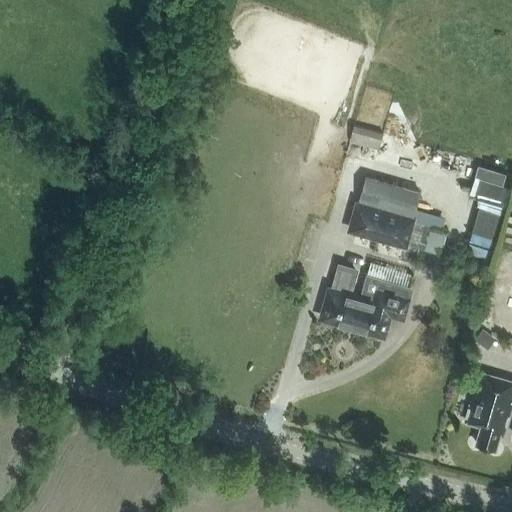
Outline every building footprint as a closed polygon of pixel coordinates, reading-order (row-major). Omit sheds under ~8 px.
[(383,132),(354,124),(349,141),(379,149),(383,132)] [(357,199),(348,230),(408,248),(416,221),(417,217),(413,216),(421,190),(366,174),(359,200),(357,199)] [(492,249),(469,242),(467,251),(489,258),(492,249)] [(328,293),(320,320),(338,325),(338,327),(350,330),(360,294),(352,292),(359,268),(339,262),(338,269),(333,286),(329,289),(328,293)] [(360,294),(350,330),(362,333),(363,331),(381,336),(387,314),(404,319),(413,287),(384,279),(386,270),(369,265),(361,294),(360,294)] [(476,444),(498,450),(503,432),(506,433),(511,409),(511,379),(480,370),(465,422),(481,426),(476,444)]
